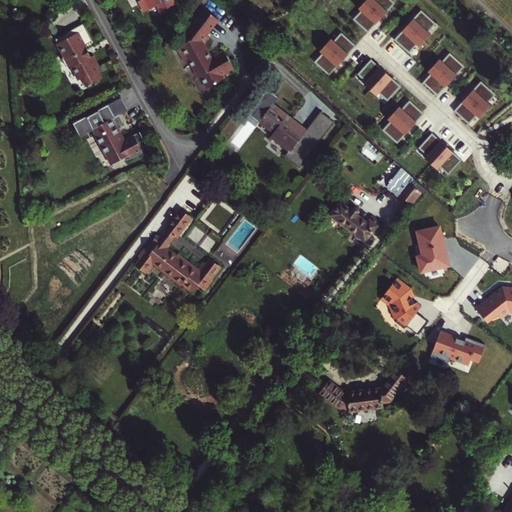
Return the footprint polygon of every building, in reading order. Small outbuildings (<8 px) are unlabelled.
[(175,0),(141,0),(141,1),(143,5),(146,6),(150,4),(152,7),(160,3),(163,10),(177,3),(175,0)] [(366,0),(358,9),(361,11),(353,19),(368,33),(395,3),(391,0),(366,0)] [(207,51),(204,48),(205,46),(210,39),(208,37),(220,21),(205,10),(187,34),(191,42),(177,49),(184,61),(187,59),(193,70),(196,71),(206,90),(221,82),(219,78),(234,71),(224,52),(214,58),(214,59),(212,60),(207,59),(206,56),(207,51)] [(417,45),(419,47),(431,33),(428,31),(436,23),(421,10),(394,40),(409,53),(417,45)] [(100,68),(104,66),(96,52),(93,54),(93,53),(91,54),(87,47),(89,45),(88,44),(90,43),(89,41),(95,38),(86,20),(58,36),(67,53),(64,55),(68,63),(76,65),(82,76),(84,75),(89,83),(101,77),(102,73),(100,68)] [(334,41),(332,39),(320,52),(322,54),(314,62),(329,76),(357,46),(342,33),(334,41)] [(442,61),(440,59),(427,72),(430,74),(422,82),(437,96),(464,67),(450,53),(442,61)] [(364,84),(377,96),(379,93),(388,101),(401,86),(371,59),(357,74),(366,82),(364,84)] [(476,116),(479,119),(491,105),(488,103),(496,95),(481,81),(454,112),(469,125),(476,116)] [(261,121),(263,119),(262,118),(275,102),(276,103),(281,97),(270,87),(257,104),(254,101),(248,108),(251,110),(250,112),(261,121)] [(122,111),(123,112),(130,108),(123,95),(111,102),(117,114),(122,111)] [(402,109),(399,106),(387,119),(390,122),(382,130),(397,143),(424,114),(410,100),(402,109)] [(117,114),(111,102),(100,107),(101,108),(75,121),(83,134),(97,126),(101,133),(98,135),(108,153),(110,152),(115,161),(126,155),(129,157),(138,154),(146,149),(145,147),(151,144),(143,129),(126,138),(118,124),(127,120),(123,112),(122,111),(117,114)] [(275,102),(262,118),(263,119),(276,130),(271,136),(289,151),(285,155),(299,167),(335,123),(322,112),(308,130),(276,103),(275,102)] [(424,158),(438,170),(440,167),(448,175),(462,160),(432,133),(418,148),(427,156),(424,158)] [(427,191),(402,167),(392,179),(391,178),(388,181),(389,182),(386,186),(394,193),(396,191),(399,194),(398,195),(410,205),(421,192),(424,195),(427,191)] [(354,209),(343,200),(332,213),(367,241),(380,225),(371,217),(368,220),(360,214),(361,208),(359,206),(356,207),(354,209)] [(173,243),(171,241),(177,234),(180,237),(196,217),(183,207),(167,227),(170,230),(165,236),(161,233),(154,241),(153,240),(142,254),(144,256),(138,264),(148,272),(151,269),(153,269),(158,263),(195,291),(201,285),(207,290),(224,267),(213,258),(209,263),(207,261),(201,268),(182,253),(180,255),(170,247),(173,243)] [(398,276),(378,297),(415,333),(427,320),(417,311),(426,302),(398,276)] [(477,309),(487,322),(497,314),(500,318),(509,311),(511,311),(511,289),(511,290),(511,291),(507,291),(504,289),(502,290),(501,292),(499,292),(495,295),(496,296),(489,302),(488,300),(477,309)] [(476,364),(482,343),(436,330),(430,350),(456,357),(455,358),(476,364)] [(320,390),(339,406),(349,405),(349,409),(383,405),(383,400),(391,400),(408,378),(396,368),(382,386),(344,390),(329,379),(320,390)] [(511,511),(511,493),(500,511),(511,511)]
